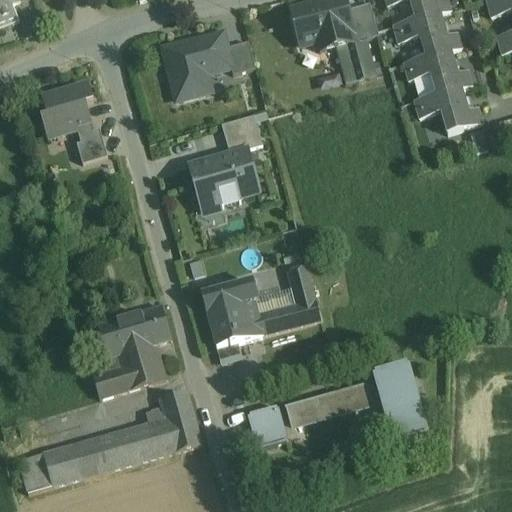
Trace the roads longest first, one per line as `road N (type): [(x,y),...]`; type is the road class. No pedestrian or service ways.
road 1 (residential): [(99,38),(239,511)]
road 2 (residential): [(99,38),(243,0)]
